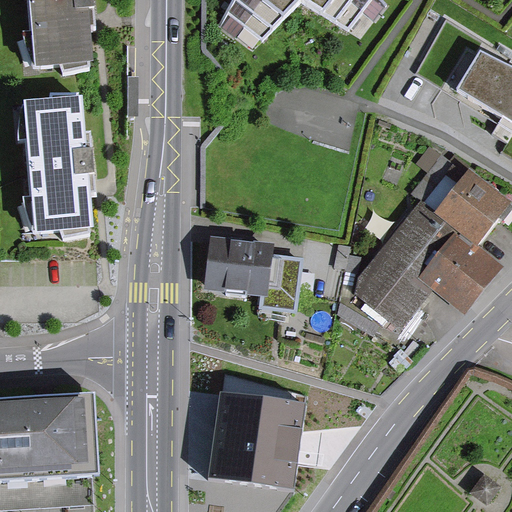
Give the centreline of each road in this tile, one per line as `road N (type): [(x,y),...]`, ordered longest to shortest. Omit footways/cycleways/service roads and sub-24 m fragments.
road 1 (primary): [(152,356),(166,0)]
road 2 (unclassified): [(330,511),(391,428),(511,303)]
road 3 (primary): [(152,511),(152,356)]
road 4 (residential): [(152,356),(0,364)]
